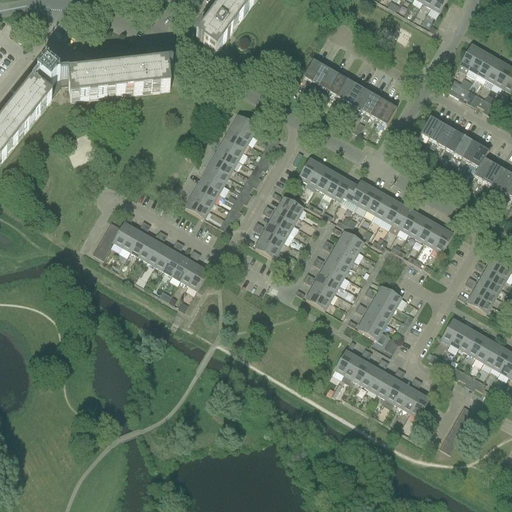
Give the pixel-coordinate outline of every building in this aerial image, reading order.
[(149,0),(143,9),(151,15),(159,5),(151,0),(149,0)] [(258,0),(229,0),(214,22),(207,16),(195,31),(203,37),(196,46),(215,59),(224,48),(228,40),(235,30),(258,0)] [(430,13),(437,0),(425,0),(421,8),(430,13)] [(438,18),(448,0),(437,0),(430,13),(438,18)] [(427,35),(433,38),(436,33),(431,30),(427,35)] [(94,74),(92,52),(91,50),(81,51),(82,58),(84,75),(94,74)] [(468,74),(478,55),(470,50),(459,69),(468,74)] [(476,78),(487,60),(478,55),(468,74),(476,78)] [(27,97),(0,130),(0,167),(50,104),(59,93),(59,90),(67,89),(69,105),(81,104),(154,96),(168,95),(168,89),(166,73),(159,73),(98,80),(68,83),(68,80),(65,76),(64,77),(61,73),(60,74),(57,70),(56,71),(53,68),(54,67),(49,65),(50,64),(41,57),(27,74),(38,83),(33,90),(27,97)] [(484,83),(495,65),(487,60),(476,78),(484,83)] [(310,87),(323,65),(318,61),(315,66),(312,65),(302,82),(310,87)] [(319,92),(329,75),(326,73),(329,68),(323,65),(310,87),(318,92),(319,92)] [(493,88),(503,70),(495,65),(484,83),(482,87),(490,92),(493,88)] [(501,93),(511,74),(503,70),(493,88),(501,93)] [(327,97),(340,74),(334,71),(331,76),(329,75),(319,92),(318,92),(316,96),(325,101),(327,97)] [(335,102),(345,84),(343,83),(346,78),(340,74),(327,97),(335,102)] [(511,94),(511,74),(501,93),(510,98),(511,94)] [(344,106),(357,84),(351,80),(348,86),(345,84),(335,102),(344,106)] [(463,102),(470,89),(472,86),(463,81),(452,100),(457,103),(459,100),(463,102)] [(352,111),(362,94),(360,92),(362,87),(357,84),(344,106),(352,111)] [(459,90),(450,85),(446,92),(449,94),(448,97),(452,100),(459,90)] [(360,116),(373,93),(367,90),(364,95),(362,94),(352,111),(360,116)] [(369,121),(379,103),(376,102),(379,97),(373,93),(360,116),(369,121)] [(377,126),(390,103),(384,100),(381,105),(379,103),(369,121),(377,126)] [(479,111),(484,104),(480,102),(475,109),(479,111)] [(386,131),(396,113),(393,111),(396,106),(390,103),(377,126),(386,131)] [(501,114),(496,111),(492,119),(496,121),(501,114)] [(362,138),(369,122),(360,118),(353,134),(362,138)] [(427,144),(440,122),(434,118),(431,123),(428,122),(415,144),(424,149),(427,144)] [(238,121),(233,129),(251,140),(256,131),(238,121)] [(435,149),(445,132),(443,130),(446,125),(440,122),(427,144),(435,149)] [(444,154),(457,131),(451,128),(448,133),(445,132),(435,149),(444,154)] [(251,140),(233,129),(228,138),(246,148),(251,140)] [(452,159),(462,141),(460,140),(463,135),(457,131),(444,154),(452,159)] [(246,148),(228,138),(223,146),(242,157),(246,148)] [(460,163),(473,141),(468,138),(465,143),(462,141),(452,159),(460,163)] [(271,140),(269,144),(277,149),(279,144),(271,140)] [(469,168),(479,151),(476,149),(479,144),(473,141),(460,163),(469,168)] [(242,157),(223,146),(218,154),(237,165),(242,157)] [(477,173),(486,158),(491,151),(484,147),(481,152),(479,151),(469,168),(466,173),(474,177),(477,173)] [(264,153),(262,157),(269,162),(271,158),(264,153)] [(237,165),(218,154),(214,163),(232,173),(237,165)] [(481,186),(491,168),(489,167),(492,162),(486,158),(477,173),(472,181),(481,186)] [(232,173),(214,163),(209,171),(227,182),(232,173)] [(306,188),(317,169),(308,164),(297,183),(306,188)] [(489,190),(502,168),(497,164),(494,170),(491,168),(481,186),(489,190)] [(497,195),(508,178),(505,176),(508,171),(502,168),(489,190),(487,194),(495,199),(497,195)] [(314,192),(325,174),(317,169),(306,188),(314,192)] [(255,170),(252,174),(260,178),(262,174),(255,170)] [(227,182),(209,171),(204,179),(222,190),(227,182)] [(323,197),(333,179),(325,174),(314,192),(323,197)] [(506,200),(511,189),(511,176),(510,179),(508,178),(497,195),(495,199),(503,204),(506,200)] [(222,190),(204,179),(199,188),(218,198),(222,190)] [(331,202),(341,184),(333,179),(323,197),(331,202)] [(343,202),(350,189),(346,186),(341,184),(331,202),(336,205),(340,207),(343,202)] [(250,195),(252,191),(245,187),(243,191),(250,195)] [(357,210),(367,192),(367,191),(359,187),(356,192),(350,189),(343,202),(348,205),(357,210)] [(218,198),(199,188),(194,196),(213,207),(218,198)] [(367,192),(357,210),(365,215),(376,196),(367,192)] [(213,207),(194,196),(189,204),(208,215),(213,207)] [(373,219),(384,201),(376,196),(365,215),(373,219)] [(382,224),(392,206),(384,201),(373,219),(382,224)] [(297,222),(302,213),(283,202),(279,211),(297,222)] [(240,212),(243,208),(235,203),(233,207),(240,212)] [(208,215),(189,204),(184,213),(203,224),(208,215)] [(390,229),(401,211),(392,206),(382,224),(390,229)] [(297,222),(279,211),(274,219),(292,230),(297,222)] [(398,234),(409,216),(401,211),(390,229),(398,234)] [(323,216),(320,221),(329,226),(331,222),(323,216)] [(407,239),(417,221),(409,216),(398,234),(407,239)] [(129,227),(133,220),(129,218),(125,225),(129,227)] [(274,219),(269,228),(287,238),(292,230),(274,219)] [(226,220),(223,224),(231,228),(233,224),(226,220)] [(415,244),(426,225),(417,221),(407,239),(415,244)] [(355,228),(348,224),(345,230),(352,233),(355,228)] [(335,229),(343,234),(345,230),(341,227),(337,225),(335,229)] [(423,248),(434,230),(426,225),(415,244),(423,248)] [(110,227),(107,231),(118,238),(121,233),(110,227)] [(269,228),(264,236),(282,247),(287,238),(269,228)] [(121,252),(132,234),(123,229),(121,233),(118,238),(115,242),(112,247),(113,247),(121,252)] [(359,230),(356,236),(362,239),(365,234),(359,230)] [(432,253),(442,235),(434,230),(423,248),(432,253)] [(118,238),(107,231),(104,236),(115,242),(118,238)] [(129,257),(140,238),(132,234),(121,252),(129,257)] [(451,240),(442,235),(432,253),(440,258),(451,240)] [(115,242),(104,236),(102,241),(112,247),(115,242)] [(282,247),(264,236),(259,244),(277,255),(282,247)] [(344,237),(339,245),(357,256),(362,248),(344,237)] [(138,262),(148,243),(140,238),(129,257),(138,262)] [(112,247),(102,241),(98,247),(109,253),(113,247),(112,247)] [(146,266),(157,248),(148,243),(138,262),(146,266)] [(277,255),(259,244),(254,253),(273,264),(277,255)] [(175,254),(179,247),(175,245),(171,252),(175,254)] [(357,256),(339,245),(334,254),(352,265),(357,256)] [(109,253),(98,247),(95,253),(106,259),(109,253)] [(154,271),(165,253),(157,248),(146,266),(154,271)] [(106,259),(95,253),(91,259),(102,265),(106,259)] [(163,276),(173,257),(165,253),(154,271),(163,276)] [(352,265),(334,254),(329,262),(348,273),(352,265)] [(171,281),(182,262),(173,257),(163,276),(171,281)] [(179,285),(190,267),(182,262),(171,281),(179,285)] [(343,281),(348,273),(329,262),(324,271),(343,281)] [(213,266),(209,264),(204,271),(209,273),(213,266)] [(497,264),(495,269),(490,266),(485,275),(504,285),(511,272),(497,264)] [(188,290),(198,272),(190,267),(179,285),(188,290)] [(425,270),(422,274),(429,278),(432,274),(425,270)] [(338,290),(343,281),(324,271),(319,279),(338,290)] [(207,277),(198,272),(188,290),(196,295),(207,277)] [(126,281),(133,285),(137,278),(130,274),(126,281)] [(504,285),(485,275),(480,283),(499,294),(504,285)] [(338,290),(319,279),(314,288),(333,298),(338,290)] [(499,294),(480,283),(476,291),(494,302),(499,294)] [(333,298),(314,288),(310,296),(328,307),(333,298)] [(494,302),(476,291),(471,300),(490,310),(494,302)] [(400,302),(381,292),(376,300),(395,311),(400,302)] [(301,303),(304,298),(297,294),(294,299),(301,303)] [(310,296),(305,304),(323,315),(328,307),(310,296)] [(159,303),(168,308),(171,302),(162,297),(159,303)] [(458,298),(458,299),(456,302),(463,306),(465,302),(458,298)] [(390,319),(395,311),(376,300),(371,309),(390,319)] [(490,310),(471,300),(466,308),(485,319),(490,310)] [(171,302),(168,308),(174,311),(177,305),(171,302)] [(177,312),(184,316),(188,311),(181,306),(177,312)] [(385,328),(390,319),(371,309),(366,317),(385,328)] [(380,336),(385,328),(366,317),(362,326),(380,336)] [(408,329),(413,321),(408,318),(403,326),(408,329)] [(349,324),(346,328),(353,333),(356,328),(349,324)] [(449,347),(460,329),(451,324),(441,342),(449,347)] [(375,345),(380,336),(362,326),(356,334),(375,345)] [(458,352),(468,334),(460,329),(449,347),(458,352)] [(466,357),(476,339),(468,334),(458,352),(466,357)] [(474,362),(485,344),(476,339),(466,357),(474,362)] [(383,352),(392,357),(398,346),(390,341),(383,352)] [(482,367),(493,348),(485,344),(474,362),(482,367)] [(491,371),(501,353),(493,348),(482,367),(491,371)] [(499,376),(510,358),(501,353),(491,371),(499,376)] [(342,379),(353,361),(344,356),(334,374),(342,379)] [(507,381),(511,372),(511,359),(510,358),(499,376),(507,381)] [(351,383),(361,365),(353,361),(342,379),(351,383)] [(359,388),(369,370),(361,365),(351,383),(359,388)] [(445,375),(449,368),(445,365),(441,373),(445,375)] [(367,393),(378,375),(369,370),(359,388),(367,393)] [(376,398),(386,380),(378,375),(367,393),(376,398)] [(465,387),(469,379),(465,377),(461,384),(465,387)] [(384,403),(394,385),(386,380),(376,398),(384,403)] [(421,386),(417,384),(413,390),(417,393),(421,386)] [(392,407),(403,390),(394,385),(384,403),(392,407)] [(478,394),(482,387),(478,385),(474,392),(478,394)] [(338,387),(330,400),(334,403),(342,389),(338,387)] [(401,412),(411,394),(403,390),(392,407),(401,412)] [(409,417),(419,399),(411,394),(401,412),(409,417)] [(505,400),(499,396),(496,400),(503,404),(505,400)] [(428,404),(419,399),(409,417),(418,422),(428,404)] [(471,422),(474,417),(463,411),(460,416),(471,422)] [(468,427),(471,422),(460,416),(457,421),(468,427)] [(468,427),(457,421),(454,427),(465,433),(468,427)] [(465,433),(454,427),(451,432),(462,438),(465,433)] [(462,438),(451,432),(448,437),(459,443),(462,438)] [(459,443),(448,437),(445,442),(455,449),(459,443)] [(455,449),(445,442),(442,448),(452,454),(455,449)] [(452,454),(442,448),(439,453),(449,459),(452,454)]
